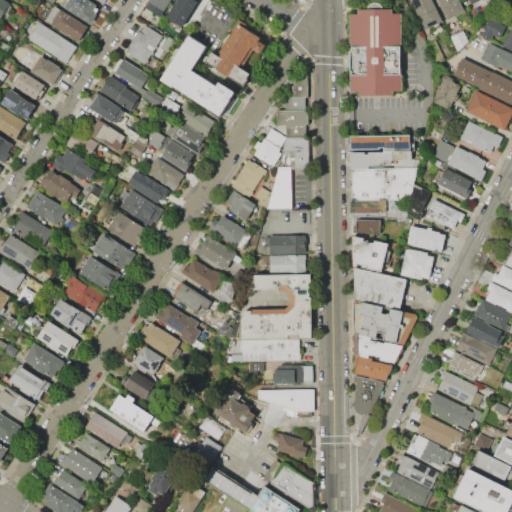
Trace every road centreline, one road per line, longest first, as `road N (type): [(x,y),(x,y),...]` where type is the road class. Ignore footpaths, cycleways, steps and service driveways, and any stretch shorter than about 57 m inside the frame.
road 1 (residential): [(0,511),(290,53),(339,0)]
road 2 (tertiary): [(327,18),(334,511)]
road 3 (residential): [(334,479),(368,461),(511,165)]
road 4 (residential): [(0,210),(133,0)]
